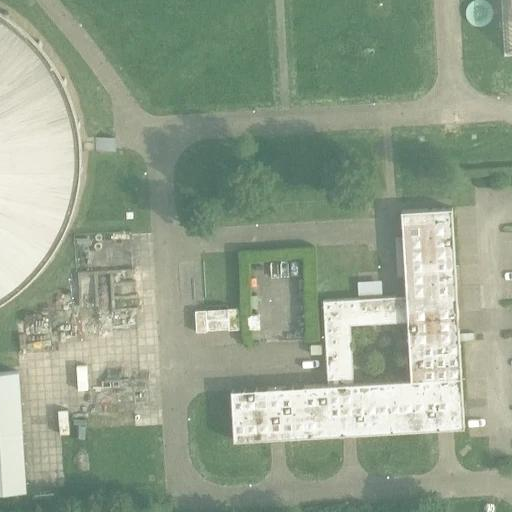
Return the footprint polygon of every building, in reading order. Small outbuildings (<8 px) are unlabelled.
[(511,0),(501,0),(505,57),(511,56),(511,0)] [(0,303),(6,300),(12,296),(18,292),(23,287),(29,282),(34,277),(39,271),(44,266),(49,260),(53,254),(57,248),(61,241),(65,235),(68,228),(71,221),(73,214),(76,207),(78,200),(80,193),(81,186),(82,178),(83,171),(83,163),(83,156),(83,149),(83,141),(82,134),(81,126),(80,119),(78,112),(76,105),(73,98),(71,91),(68,84),(65,77),(61,71),(57,64),(53,58),(49,52),(44,46),(39,41),(34,35),(29,30),(23,25),(18,20),(12,16),(6,12),(0,8),(0,303)] [(116,150),(115,138),(97,139),(96,139),(96,152),(97,152),(97,151),(116,150)] [(235,441),(465,428),(453,208),(402,211),(407,296),(360,299),(324,301),(329,385),(232,390),(235,441)] [(239,309),(207,311),(196,311),(197,333),(208,332),(208,331),(229,329),(229,331),(240,330),(239,309)] [(20,372),(19,372),(0,373),(0,493),(27,492),(20,372)]
